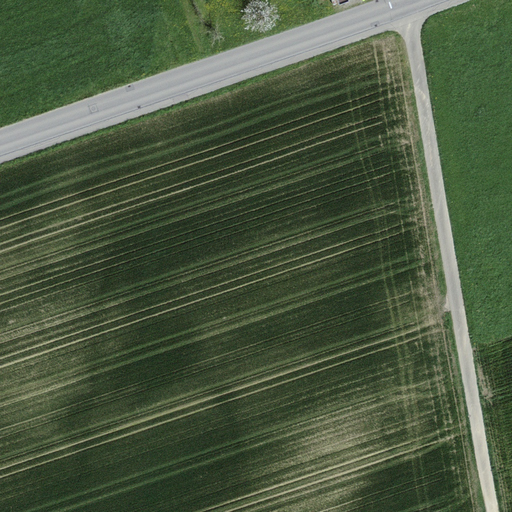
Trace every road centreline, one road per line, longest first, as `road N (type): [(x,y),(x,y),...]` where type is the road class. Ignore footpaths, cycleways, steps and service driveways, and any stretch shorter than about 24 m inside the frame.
road 1 (track): [(408,17),(490,511)]
road 2 (unclassified): [(0,151),(408,17),(429,0)]
